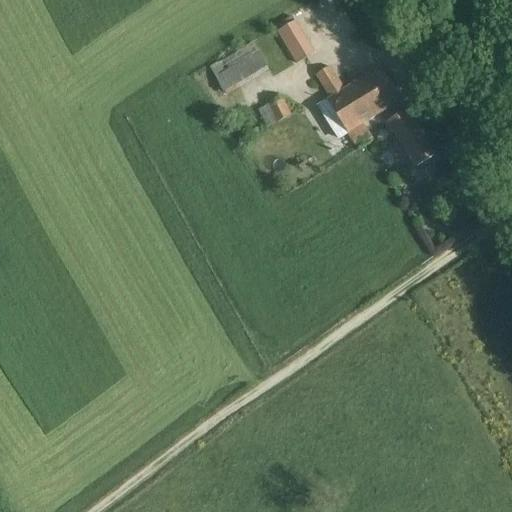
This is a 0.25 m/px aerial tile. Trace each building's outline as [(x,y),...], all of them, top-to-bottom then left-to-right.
[(211,69),(228,95),(270,67),(253,41),(211,69)] [(308,44),(291,54),(297,65),(314,54),(308,44)] [(373,118),(353,86),(345,91),(330,68),(316,76),(331,99),(316,107),(339,143),(350,135),(349,134),(363,125),(373,118)] [(387,123),(416,168),(435,157),(406,112),(399,102),(400,102),(379,70),(353,86),(373,118),(387,109),(394,119),(387,123)] [(283,99),(258,111),(266,128),(291,117),(283,99)] [(360,150),(375,141),(363,125),(349,134),(350,135),(360,150)]
